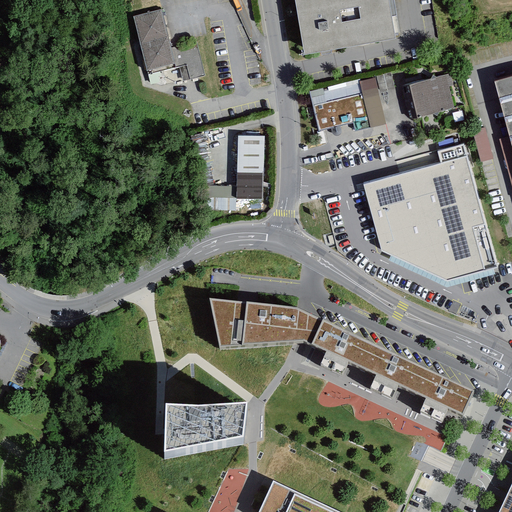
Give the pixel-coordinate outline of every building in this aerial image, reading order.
[(294,0),(304,54),(396,38),(392,17),(397,16),(394,0),(294,0)] [(172,47),(162,9),(161,9),(133,16),(147,70),(176,63),(172,47)] [(197,41),(172,47),(176,63),(176,67),(187,65),(190,79),(198,78),(206,75),(197,41)] [(511,72),(493,78),(511,147),(511,72)] [(391,75),(376,78),(380,93),(395,90),(391,75)] [(445,75),(406,84),(414,120),(453,112),(445,75)] [(347,100),(316,107),(321,133),(332,131),(334,142),(379,132),(369,84),(345,89),(347,100)] [(481,160),(494,156),(485,125),(472,129),(481,160)] [(265,136),(238,135),(236,199),(263,199),(265,136)] [(498,266),(467,156),(365,184),(382,250),(392,254),(407,261),(448,280),(460,277),(493,268),(498,266)] [(236,199),(207,198),(206,210),(236,211),(236,199)] [(407,261),(392,254),(389,261),(447,288),(495,274),(493,268),(448,280),(407,261)] [(475,392),(297,310),(251,305),(238,304),(211,302),(220,350),(293,346),(299,345),(323,354),(378,380),(430,403),(464,418),(475,392)] [(248,411),(165,411),(164,461),(244,445),(248,411)] [(270,485),(257,511),(341,511),(331,507),(290,488),(273,480),(270,485)] [(511,511),(511,489),(501,511),(511,511)]
